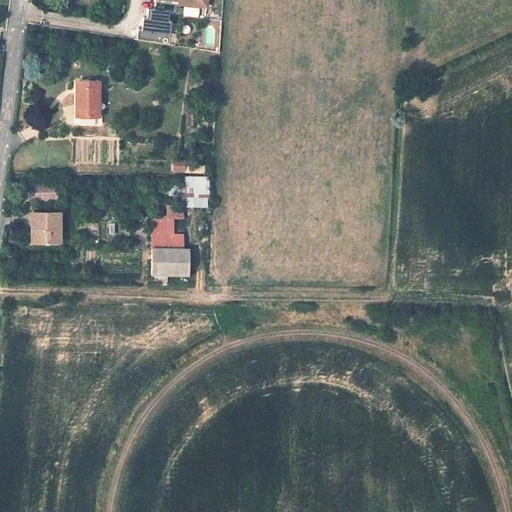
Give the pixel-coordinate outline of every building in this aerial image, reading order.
[(164,11),(142,8),(141,17),(137,16),(135,29),(132,28),(130,38),(162,43),(165,20),(162,19),(164,11)] [(72,82),(72,98),(77,98),(76,116),(96,115),(96,82),(72,82)] [(96,123),(96,115),(76,116),(77,98),(72,98),(72,123),(96,123)] [(183,172),(182,162),(170,163),(171,173),(183,172)] [(204,180),(179,180),(179,203),(189,202),(189,199),(204,198),(204,180)] [(53,189),(22,186),(21,200),(27,201),(27,204),(52,205),(53,189)] [(57,215),(28,216),(28,244),(58,243),(57,215)] [(180,221),(148,221),(148,248),(180,248),(180,221)] [(184,252),(148,251),(148,277),(185,278),(184,252)]
